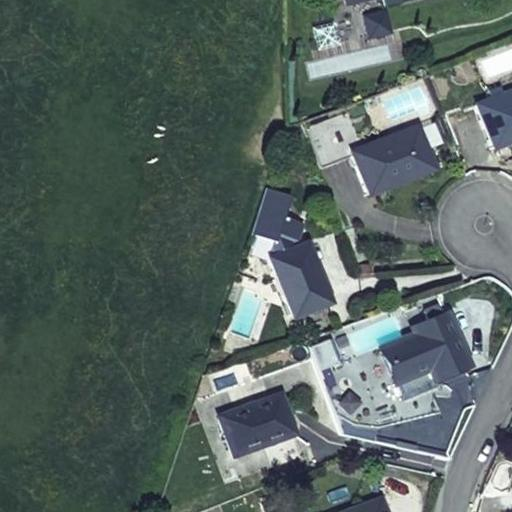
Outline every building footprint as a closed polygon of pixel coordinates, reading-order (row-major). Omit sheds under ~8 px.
[(383,16),(364,20),(369,38),(387,34),(383,16)] [(511,92),(476,107),(492,149),(511,141),(511,137),(511,135),(511,134),(511,92)] [(348,112),(302,130),(318,171),(352,159),(366,197),(387,190),(384,182),(429,164),(415,129),(373,145),(371,139),(360,134),(357,135),(348,112)] [(264,189),(249,234),(271,242),(267,254),(274,257),(265,260),(289,320),(328,305),(305,244),(288,251),(297,224),(283,219),(289,198),(264,189)] [(465,367),(445,316),(409,331),(412,337),(378,352),(391,386),(426,372),(430,382),(465,367)] [(327,336),(302,346),(312,369),(337,360),(327,336)] [(278,396),(216,418),(230,459),(293,436),(278,396)] [(383,511),(379,500),(347,511),(383,511)]
